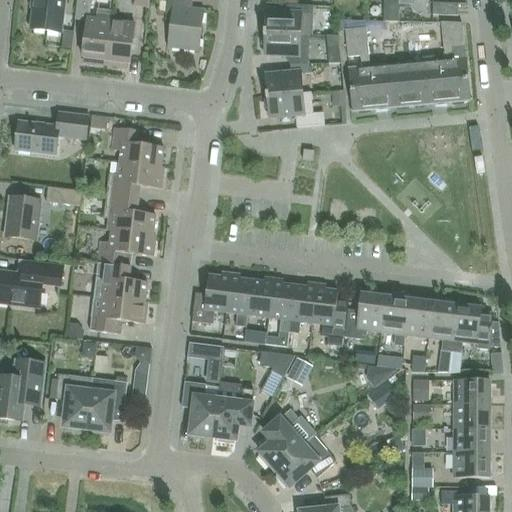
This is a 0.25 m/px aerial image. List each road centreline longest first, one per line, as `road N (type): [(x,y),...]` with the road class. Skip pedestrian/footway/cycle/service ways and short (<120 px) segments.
road 1 (residential): [(185,244),(488,282)]
road 2 (residential): [(152,471),(185,244)]
road 3 (residential): [(211,102),(20,80),(0,86)]
road 4 (residential): [(511,256),(490,101)]
road 5 (residential): [(152,471),(0,453)]
road 6 (residential): [(185,244),(211,102)]
